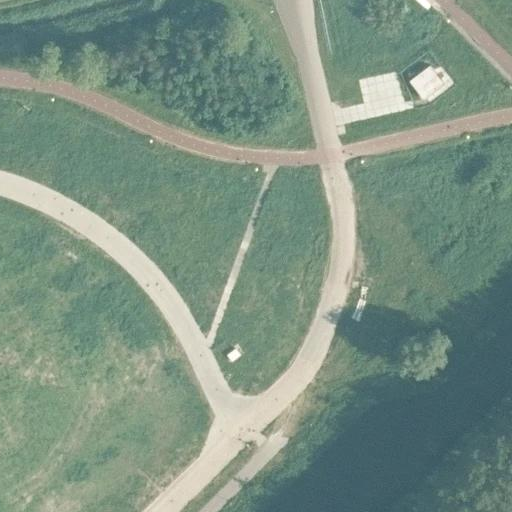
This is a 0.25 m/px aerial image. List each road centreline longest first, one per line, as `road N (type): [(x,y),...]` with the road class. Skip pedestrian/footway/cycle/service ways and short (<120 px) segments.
road 1 (residential): [(0,181),(30,187),(97,225),(151,276),(219,394),(245,423)]
road 2 (residential): [(329,154),(340,236),(322,317),(305,358),(245,423)]
road 3 (unclassified): [(295,9),(329,154)]
road 4 (residential): [(245,423),(154,511)]
